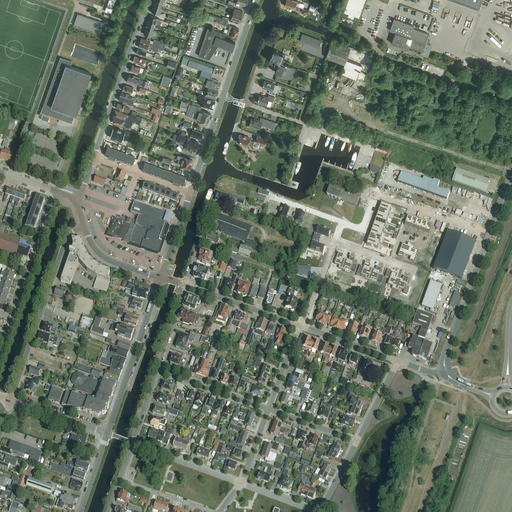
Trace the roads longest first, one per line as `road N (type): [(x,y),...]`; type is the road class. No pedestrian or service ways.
road 1 (residential): [(10,400),(67,236),(84,229)]
road 2 (unknown): [(344,99),(360,121),(511,172)]
road 3 (residential): [(339,229),(359,226),(371,193),(488,235)]
road 4 (residential): [(148,0),(92,160)]
road 5 (tertiary): [(106,433),(160,276)]
road 6 (unclassified): [(446,370),(445,353),(488,235)]
road 7 (residential): [(14,318),(57,192)]
road 8 (secondary): [(299,325),(185,285)]
